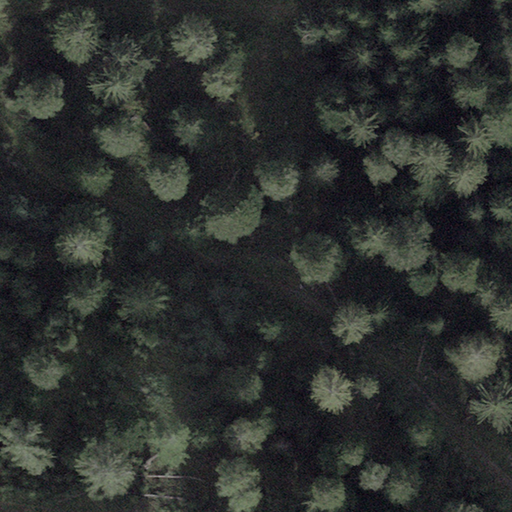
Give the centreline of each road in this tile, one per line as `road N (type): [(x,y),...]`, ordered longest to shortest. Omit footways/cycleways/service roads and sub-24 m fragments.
road 1 (track): [(0,130),(49,175),(132,212),(204,265),(321,307),(511,485)]
road 2 (track): [(318,0),(279,12),(99,3),(0,12)]
